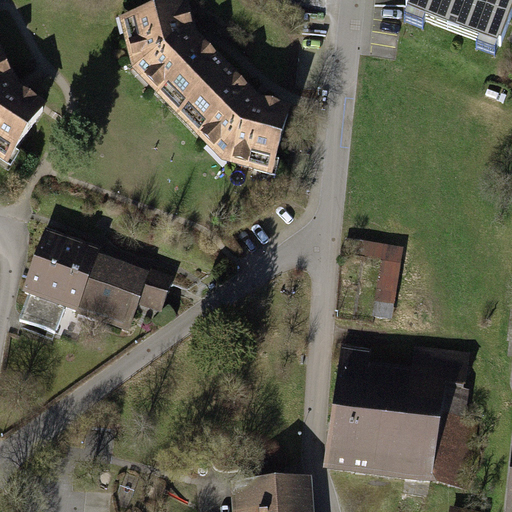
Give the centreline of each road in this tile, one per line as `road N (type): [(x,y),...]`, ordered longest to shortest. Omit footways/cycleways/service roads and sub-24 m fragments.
road 1 (residential): [(331,224),(0,461)]
road 2 (residential): [(331,224),(314,446),(328,511)]
road 3 (residential): [(353,0),(331,224)]
